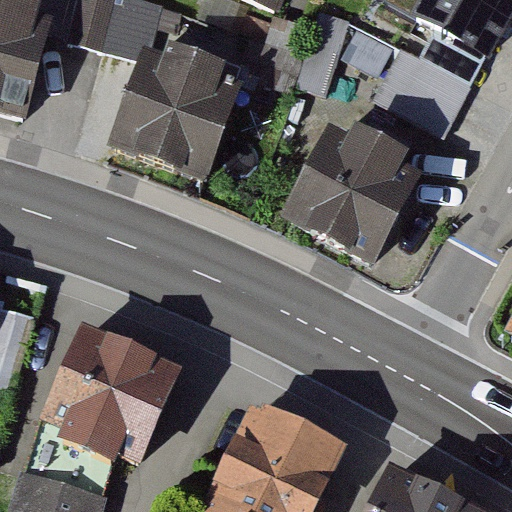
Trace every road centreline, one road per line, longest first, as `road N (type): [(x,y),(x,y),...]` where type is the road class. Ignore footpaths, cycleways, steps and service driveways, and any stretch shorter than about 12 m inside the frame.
road 1 (primary): [(407,378),(185,267),(0,201)]
road 2 (residential): [(407,378),(511,186)]
